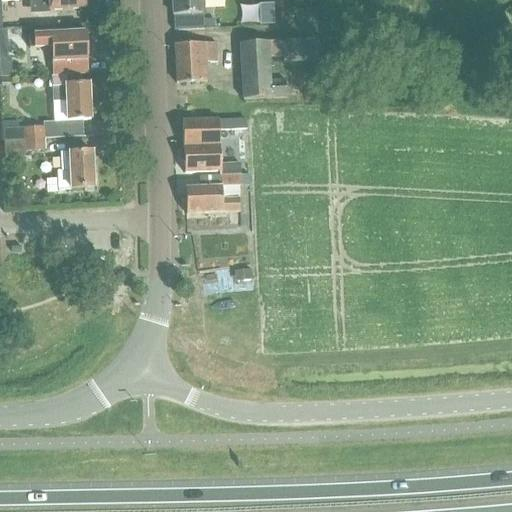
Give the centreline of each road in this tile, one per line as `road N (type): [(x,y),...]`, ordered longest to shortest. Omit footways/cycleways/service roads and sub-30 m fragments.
road 1 (trunk): [(511,479),(0,499)]
road 2 (unclassified): [(143,369),(207,405),(260,414),(511,399)]
road 3 (tertiary): [(143,369),(159,275),(144,0)]
road 4 (tertiary): [(0,416),(36,415),(100,395),(143,369)]
